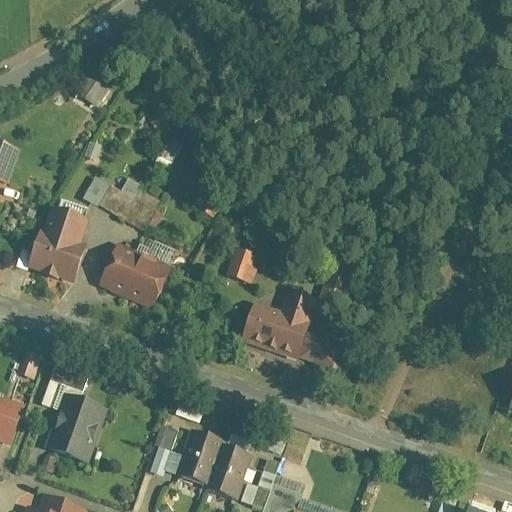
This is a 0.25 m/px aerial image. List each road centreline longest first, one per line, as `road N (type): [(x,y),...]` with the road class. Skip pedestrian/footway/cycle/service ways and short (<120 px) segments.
road 1 (residential): [(0,307),(511,482)]
road 2 (residential): [(0,83),(131,0)]
